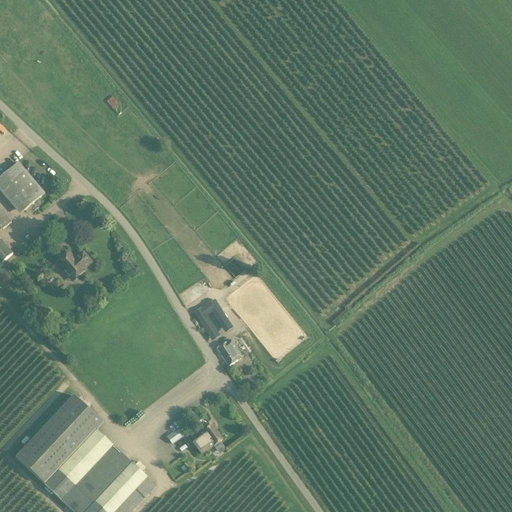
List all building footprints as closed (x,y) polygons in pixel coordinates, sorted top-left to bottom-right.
[(114,110),(120,105),(113,96),(107,101),(114,110)] [(19,163),(0,178),(0,181),(25,212),(45,195),(19,163)] [(0,232),(11,223),(0,210),(0,264),(12,255),(0,240),(0,232)] [(92,262),(83,252),(75,259),(69,253),(56,264),(72,282),(85,271),(84,270),(92,262)] [(221,328),(228,323),(214,301),(194,315),(208,336),(217,331),(207,317),(211,314),(221,328)] [(242,359),(231,340),(217,349),(228,367),(242,359)] [(103,424),(73,396),(15,458),(44,486),(60,502),(71,511),(132,511),(156,487),(147,479),(148,478),(132,463),(113,446),(97,431),(103,424)] [(181,423),(185,428),(190,425),(186,420),(181,423)] [(212,425),(191,441),(201,455),(222,440),(212,425)] [(186,436),(180,428),(167,437),(172,445),(186,436)]
